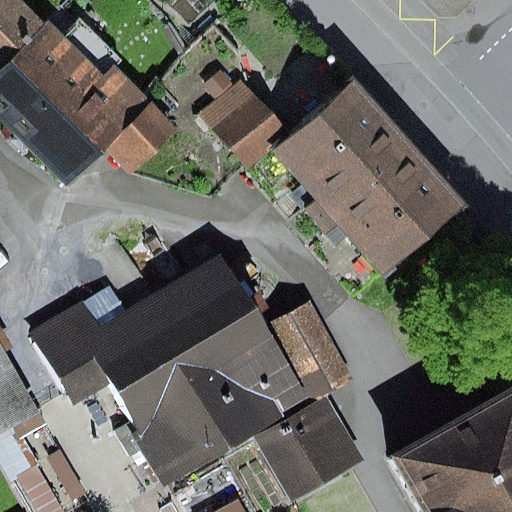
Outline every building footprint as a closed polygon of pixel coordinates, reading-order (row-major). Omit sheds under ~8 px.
[(0,0),(0,111),(70,179),(111,138),(136,165),(175,121),(33,0),(0,0)] [(286,127),(244,75),(192,117),(239,170),(256,153),(286,127)] [(392,150),(333,84),(286,127),(256,153),(315,218),(392,150)] [(443,205),(392,150),(315,218),(365,278),(443,205)] [(366,455),(330,389),(357,372),(316,295),(265,320),(219,248),(105,316),(92,294),(37,328),(73,398),(105,381),(167,482),(249,428),(292,495),(366,455)] [(511,511),(511,403),(505,392),(387,459),(416,511),(511,511)]
